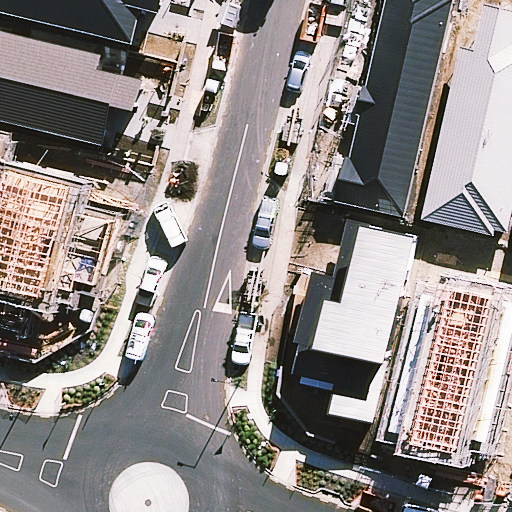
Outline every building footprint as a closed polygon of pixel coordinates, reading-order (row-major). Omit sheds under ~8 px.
[(0,0),(0,3),(136,36),(144,1),(164,6),(165,0),(0,0)] [(389,0),(372,77),(368,76),(357,107),(352,107),(346,128),(359,133),(358,151),(350,151),(340,192),(411,209),(457,0),(389,0)] [(511,225),(511,0),(489,0),(479,40),(466,39),(425,212),(499,228),(500,223),(511,225)] [(107,47),(0,21),(0,112),(107,139),(118,96),(139,101),(148,73),(125,68),(126,65),(107,61),(109,54),(104,53),(107,47)] [(0,307),(33,315),(44,276),(56,280),(57,276),(82,283),(86,273),(104,278),(121,213),(75,201),(83,173),(17,156),(1,218),(0,217),(0,307)] [(382,415),(426,220),(374,205),(372,213),(353,209),(346,248),(338,245),(332,267),(319,264),(300,333),(304,334),(302,339),(306,339),(300,364),(304,365),(302,370),(306,374),(309,374),(308,376),(343,383),(337,402),(382,415)] [(493,434),(511,352),(511,291),(504,290),(507,277),(463,267),(457,292),(428,286),(397,421),(471,437),(473,429),(493,434)]
